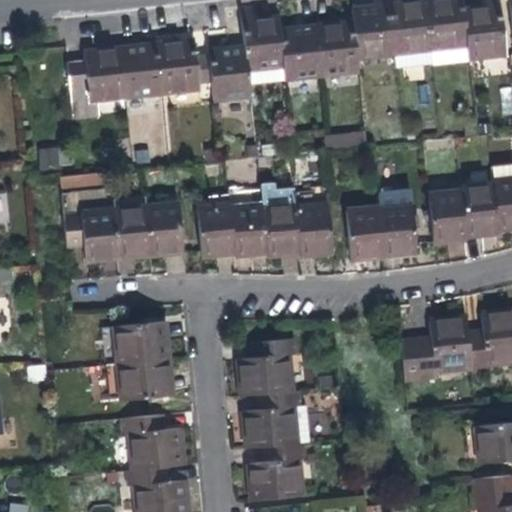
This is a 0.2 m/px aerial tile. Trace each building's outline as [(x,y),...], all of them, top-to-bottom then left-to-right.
[(356,61),(394,57),(388,5),(387,0),(371,0),(373,7),(364,8),(350,9),(352,22),(356,61)] [(432,63),(468,59),(462,8),(461,0),(438,0),(437,0),(424,2),(431,62),(432,63)] [(468,7),(462,8),(468,59),(505,56),(498,0),(483,0),(483,5),(468,7)] [(395,66),(431,62),(424,2),(403,4),(388,5),(394,57),(395,66)] [(283,68),(279,30),(277,17),(263,18),(256,19),(255,9),(240,11),(244,45),(247,73),(248,86),(284,81),(284,80),(283,68)] [(357,71),(356,61),(352,22),(329,24),(315,26),(321,76),(357,71)] [(284,80),(321,76),(315,26),(298,28),(279,30),(283,68),(284,80)] [(161,93),(198,89),(197,83),(195,58),(193,38),(175,40),(155,42),(161,93)] [(125,97),(161,93),(155,42),(140,44),(119,47),(125,97)] [(248,86),(247,73),(244,45),(220,48),(208,49),(209,57),(211,82),(212,88),(213,102),(250,98),(248,86)] [(87,101),(125,97),(119,47),(97,49),(82,51),(83,60),(87,101)] [(197,83),(198,89),(212,88),(211,82),(209,57),(195,58),(197,83)] [(71,102),(87,101),(83,60),(67,63),(71,102)] [(364,130),(325,135),(327,148),(366,143),(364,130)] [(58,146),(37,149),(41,171),(61,167),(58,146)] [(511,165),(491,168),(493,186),(497,229),(511,227),(511,165)] [(100,172),(59,177),(61,189),(102,184),(100,172)] [(461,189),(462,192),(466,235),(482,234),(498,232),(497,229),(493,186),(461,189)] [(344,190),(346,210),(378,207),(377,191),(361,193),(360,188),(344,190)] [(466,239),(466,235),(462,192),(428,195),(432,242),(450,240),(466,239)] [(411,204),(378,207),(383,254),(402,251),(415,250),(411,204)] [(178,205),(145,208),(150,253),(169,251),(182,250),(178,205)] [(220,254),(234,253),(230,209),(230,205),(195,209),(199,256),(220,254)] [(262,205),(230,209),(234,253),(235,256),(252,254),(266,253),(262,209),(262,205)] [(295,206),(262,209),(266,253),(267,256),(286,254),(300,253),(296,208),(295,206)] [(328,206),(296,208),(300,253),(300,256),(319,254),(333,253),(328,206)] [(366,255),(383,254),(378,207),(346,210),(351,257),(366,255)] [(133,255),(150,253),(145,208),(113,210),(118,256),(133,255)] [(118,263),(118,256),(113,210),(63,215),(69,267),(93,265),(118,263)] [(481,332),(466,334),(470,367),(470,372),(485,370),(484,361),(511,358),(511,309),(479,312),(481,332)] [(470,367),(466,334),(465,318),(427,320),(430,342),(415,344),(415,340),(399,342),(403,382),(433,379),(432,370),(470,367)] [(113,327),(117,364),(167,359),(165,337),(163,321),(113,327)] [(242,395),(262,393),(290,390),(286,353),(295,352),(294,337),(257,340),(259,355),(239,357),(240,375),(242,395)] [(169,378),(167,359),(117,364),(120,400),(171,396),(169,378)] [(27,380),(45,381),(45,365),(28,365),(27,380)] [(299,390),(290,390),(262,393),(264,407),(244,410),(245,428),(247,448),(267,445),(295,443),(291,405),(300,404),(299,390)] [(130,432),(134,470),(164,467),(183,465),(181,447),(179,429),(160,430),(159,415),(122,419),(123,433),(130,432)] [(511,422),(473,426),(477,462),(511,457),(511,422)] [(304,441),(295,443),(267,445),(269,460),(248,462),(250,478),(252,499),(300,494),(296,457),(305,456),(304,441)] [(136,485),(138,511),(187,511),(185,495),(184,481),(165,482),(164,467),(134,470),(126,470),(128,485),(136,485)] [(481,507),(481,511),(511,511),(511,503),(510,504),(509,490),(471,494),(473,507),(481,507)]
